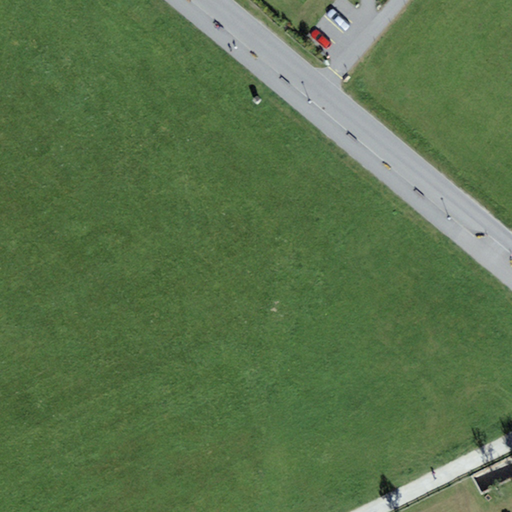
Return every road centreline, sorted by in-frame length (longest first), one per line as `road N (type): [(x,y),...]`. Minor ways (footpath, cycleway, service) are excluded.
road 1 (residential): [(210,0),(511,251)]
road 2 (track): [(511,442),(373,511)]
